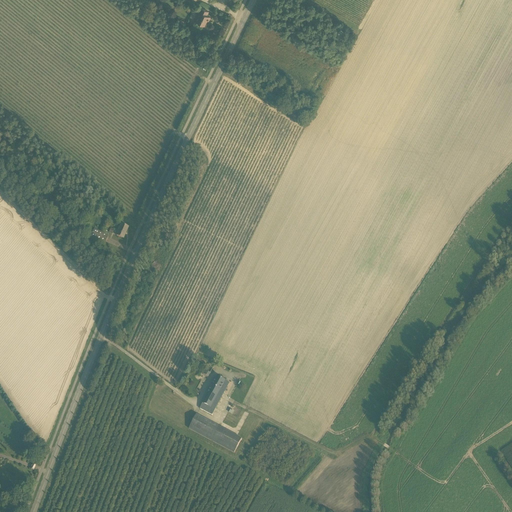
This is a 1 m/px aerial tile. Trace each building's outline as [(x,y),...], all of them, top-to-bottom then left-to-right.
[(203,4),(201,8),(198,15),(199,16),(196,21),(197,22),(197,23),(197,24),(199,25),(201,24),(204,25),(208,18),(210,18),(210,17),(207,15),(211,7),(203,4)] [(123,239),(128,227),(121,224),(116,235),(123,239)] [(108,236),(101,232),(94,229),(90,238),(104,244),(108,236)] [(209,377),(232,335),(236,329),(230,325),(226,331),(203,374),(209,377)] [(298,372),(306,354),(299,351),(291,369),(298,372)] [(212,415),(229,383),(217,377),(200,409),(212,415)] [(234,453),(242,439),(197,415),(189,429),(234,453)]
